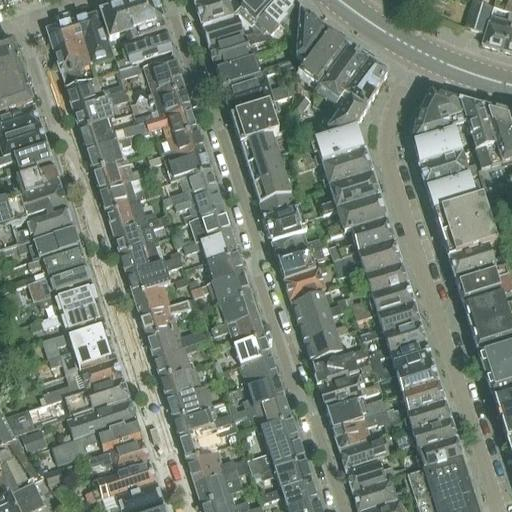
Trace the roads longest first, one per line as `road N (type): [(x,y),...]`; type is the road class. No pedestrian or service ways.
road 1 (residential): [(169,0),(258,251),(256,275),(297,396),(308,407),(343,511)]
road 2 (residential): [(187,511),(151,400),(137,387),(99,269),(100,243),(19,23)]
road 3 (residential): [(497,511),(388,162),(390,118),(422,53)]
